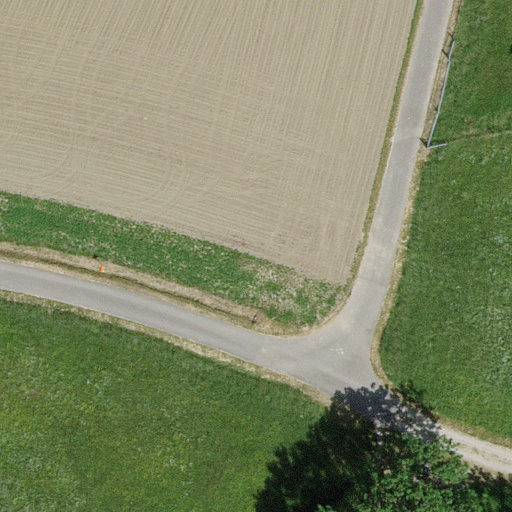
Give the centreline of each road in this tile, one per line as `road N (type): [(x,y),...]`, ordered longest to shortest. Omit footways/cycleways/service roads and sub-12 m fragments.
road 1 (track): [(0,272),(91,290),(342,377),(375,278),(442,0)]
road 2 (track): [(380,402),(511,459)]
